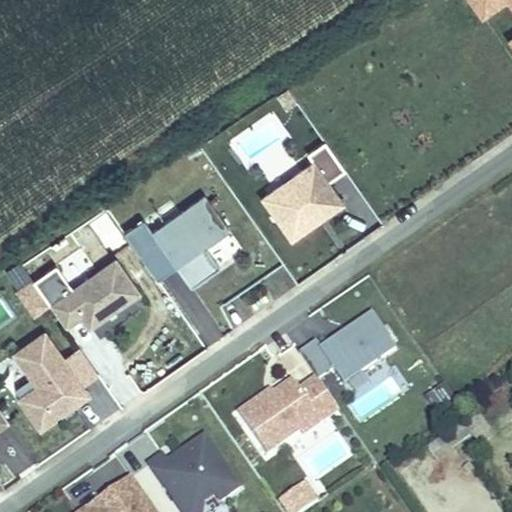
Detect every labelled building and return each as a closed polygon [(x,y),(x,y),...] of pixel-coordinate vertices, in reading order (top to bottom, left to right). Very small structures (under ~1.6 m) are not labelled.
[(506,3),(504,0),(481,0),(490,14),(506,3)] [(309,220),(330,206),(334,212),(350,201),(335,179),(351,167),(331,139),(314,151),(319,159),(268,196),(298,237),(314,226),(309,220)] [(183,264),(236,227),(211,192),(158,229),(183,264)] [(314,226),(334,212),(330,206),(309,220),(314,226)] [(468,218),(454,224),(463,244),(477,237),(468,218)] [(95,325),(144,290),(121,257),(55,304),(71,326),(87,314),(95,325)] [(54,302),(38,279),(24,289),(40,312),(54,302)] [(405,346),(380,311),(328,347),(324,340),(307,352),(325,377),(326,378),(342,367),(352,383),(405,346)] [(80,403),(94,393),(50,331),(19,352),(42,384),(24,397),(45,427),(64,414),(65,407),(77,399),(80,403)] [(275,398),(272,394),(246,413),(274,453),(307,430),(309,421),(322,412),(329,421),(347,409),(326,378),(325,377),(308,389),(301,380),(282,393),(275,398)] [(442,383),(425,396),(441,419),(458,406),(442,383)] [(282,393),(279,389),(272,394),(275,398),(282,393)] [(64,414),(80,403),(77,399),(65,407),(64,414)] [(0,426),(11,418),(0,402),(0,426)] [(478,445),(492,435),(472,407),(424,441),(435,457),(469,433),(478,445)] [(311,435),(329,421),(322,412),(309,421),(307,430),(311,435)] [(248,487),(212,435),(181,457),(184,461),(177,466),(169,455),(155,464),(188,511),(208,511),(211,502),(222,494),(227,501),(248,487)] [(285,511),(300,511),(320,498),(305,477),(275,498),(285,511)] [(162,511),(139,479),(91,511),(162,511)] [(222,511),(231,506),(227,501),(222,494),(211,502),(208,511),(222,511)]
